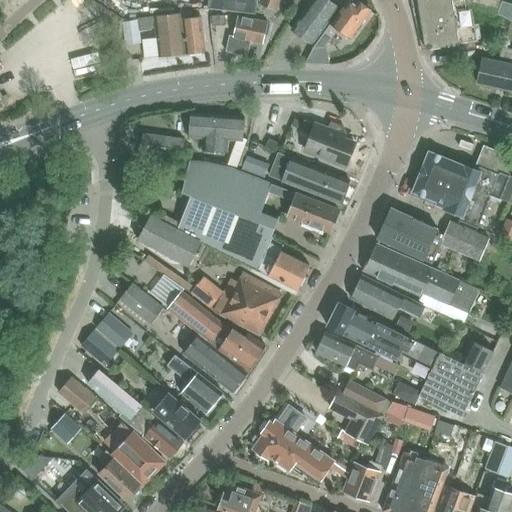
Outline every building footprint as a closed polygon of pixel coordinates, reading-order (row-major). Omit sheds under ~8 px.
[(210,0),(210,7),(256,12),(257,0),(210,0)] [(277,11),(280,0),(261,0),(259,5),(277,11)] [(311,0),(291,29),(309,43),(311,45),(313,43),(315,45),(342,9),(329,0),(311,0)] [(313,48),(304,62),(328,63),(324,48),(338,29),(351,38),(371,11),(367,8),(368,5),(361,0),(359,0),(357,1),(356,3),(351,0),(348,0),(342,9),(315,45),(313,48)] [(465,11),(463,0),(417,0),(426,49),(476,41),(471,10),(465,11)] [(465,0),(466,5),(478,9),(474,24),(491,29),(499,0),(465,0)] [(140,31),(156,30),(159,56),(205,51),(200,18),(181,20),(181,14),(155,16),(153,18),(138,19),(140,31)] [(224,16),(212,16),(212,25),(224,25),(224,16)] [(267,35),(269,27),(267,26),(267,23),(238,17),(234,36),(229,36),(226,52),(248,56),(251,42),(263,45),(265,34),(267,35)] [(511,51),(498,48),(496,62),(481,59),(475,84),(511,91),(511,51)] [(228,153),(229,139),(242,140),(244,117),(191,113),(189,136),(203,137),(202,151),(228,153)] [(293,119),(291,126),(298,129),(300,122),(293,119)] [(305,151),(346,167),(355,144),(341,138),(343,134),(341,130),(330,125),(328,130),(304,120),(301,130),(312,134),(305,151)] [(179,159),(183,139),(142,134),(139,154),(162,157),(179,159)] [(277,152),(281,144),(269,138),(265,145),(277,152)] [(511,176),(509,175),(511,166),(511,156),(484,146),(474,170),(429,152),(413,192),(436,202),(434,206),(445,210),(446,206),(457,210),(463,195),(469,198),(459,221),(477,228),(490,196),(508,204),(511,194),(511,176)] [(340,204),(349,180),(278,153),(270,176),(340,204)] [(339,210),(264,181),(251,176),(233,169),(206,165),(207,163),(190,160),(182,193),(192,196),(179,228),(258,267),(272,234),(287,198),(294,200),(287,216),(330,232),(339,210)] [(255,168),(251,176),(264,181),(267,173),(255,168)] [(442,239),(434,235),(436,229),(391,208),(384,225),(386,226),(379,240),(431,264),(440,245),(477,262),(487,239),(450,222),(442,239)] [(189,267),(201,243),(151,216),(138,240),(189,267)] [(511,221),(505,219),(496,240),(511,246),(511,244),(511,221)] [(478,290),(378,244),(371,261),(368,259),(363,271),(421,297),(422,293),(466,313),(478,290)] [(297,289),(309,266),(280,252),(268,276),(297,289)] [(281,294),(242,273),(235,287),(229,283),(215,311),(259,335),(281,294)] [(424,306),(363,276),(351,299),(392,320),(398,306),(419,316),(424,306)] [(210,309),(223,293),(203,277),(191,294),(210,309)] [(150,323),(163,307),(133,284),(121,299),(150,323)] [(232,332),(182,293),(168,311),(219,350),(248,370),(265,345),(249,334),(247,338),(234,329),(232,332)] [(483,374),(339,302),(327,326),(366,346),(367,342),(399,358),(400,353),(422,364),(435,364),(420,397),(462,417),(483,374)] [(120,348),(133,334),(109,313),(96,328),(120,348)] [(105,366),(119,350),(96,329),(81,345),(105,366)] [(398,365),(326,332),(317,353),(357,371),(360,364),(373,370),(376,364),(395,372),(398,365)] [(232,392),(247,374),(198,337),(185,355),(232,392)] [(463,358),(461,362),(484,374),(496,352),(473,341),(463,358)] [(206,413),(222,395),(174,356),(166,367),(181,377),(188,383),(180,393),(206,413)] [(511,361),(500,387),(511,392),(511,361)] [(99,370),(88,383),(130,419),(127,422),(145,436),(144,438),(169,458),(183,441),(99,370)] [(83,414),(87,409),(96,398),(72,378),(59,393),(83,414)] [(378,413),(385,399),(349,382),(342,395),(378,413)] [(185,438),(201,421),(169,394),(162,388),(147,407),(185,438)] [(367,443),(381,416),(337,394),(330,408),(352,418),(345,432),(367,443)] [(321,448),(336,427),(295,399),(280,420),(321,448)] [(417,426),(422,411),(409,407),(404,422),(417,426)] [(67,443),(81,429),(66,415),(53,429),(67,443)] [(451,438),(455,426),(440,420),(434,431),(451,438)] [(332,461),(275,422),(270,421),(262,433),(264,434),(253,449),(269,459),(270,457),(289,470),(298,458),(322,475),(332,461)] [(157,470),(165,463),(131,432),(115,450),(126,461),(121,466),(143,486),(157,470)] [(486,438),(482,449),(489,452),(493,441),(486,438)] [(393,446),(390,454),(397,456),(403,442),(395,439),(393,446)] [(468,442),(455,476),(463,479),(476,444),(468,442)] [(487,466),(500,471),(509,447),(495,442),(487,466)] [(368,500),(380,466),(385,467),(390,453),(379,448),(373,463),(369,461),(367,466),(356,462),(347,486),(350,493),(368,500)] [(124,501),(141,484),(105,451),(97,460),(105,468),(97,475),(124,501)] [(384,511),(407,511),(426,460),(404,452),(383,511),(384,511)] [(32,479),(40,472),(27,460),(20,467),(23,470),(23,471),(32,479)] [(426,460),(407,511),(432,511),(448,468),(426,460)] [(76,487),(61,503),(69,511),(85,511),(86,511),(87,511),(89,511),(91,510),(93,511),(118,511),(124,506),(97,481),(84,495),(76,487)] [(255,511),(261,495),(243,488),(230,483),(226,493),(223,492),(217,509),(226,511),(255,511)] [(509,511),(511,505),(511,494),(492,487),(488,498),(489,499),(485,509),(478,507),(476,511),(509,511)] [(468,511),(473,497),(450,488),(441,511),(468,511)] [(291,511),(309,511),(312,506),(295,501),(291,511)]
